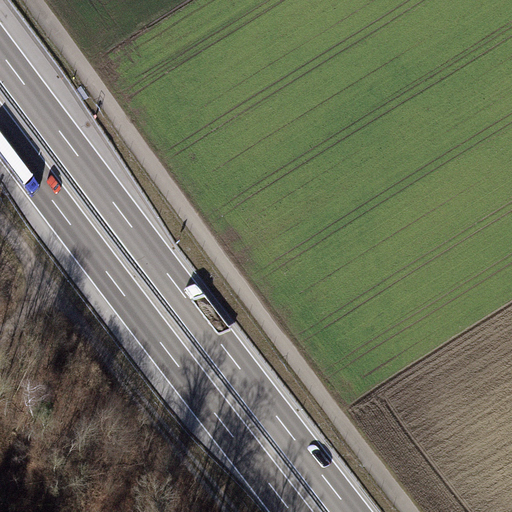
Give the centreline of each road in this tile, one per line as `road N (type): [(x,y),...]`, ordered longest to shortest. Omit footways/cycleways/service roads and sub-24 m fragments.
road 1 (track): [(33,0),(410,511)]
road 2 (trunk): [(351,511),(0,48)]
road 3 (trunk): [(0,126),(293,511)]
road 4 (track): [(0,210),(230,511)]
